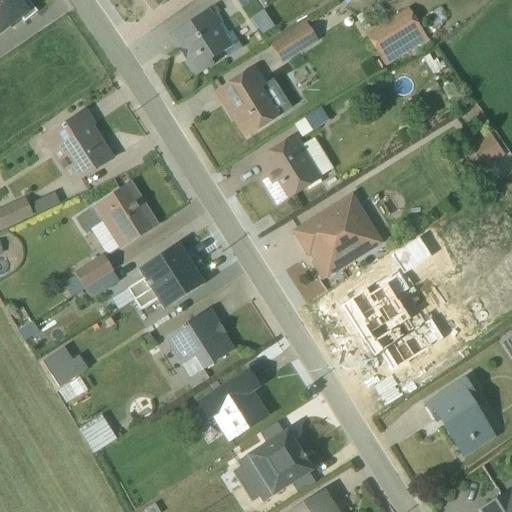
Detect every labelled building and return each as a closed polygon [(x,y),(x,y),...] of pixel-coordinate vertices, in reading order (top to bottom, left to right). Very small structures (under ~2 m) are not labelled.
[(24,0),(18,5),(14,0),(0,0),(0,35),(20,20),(23,24),(36,14),(24,0)] [(143,0),(152,11),(166,0),(143,0)] [(233,0),(240,10),(252,0),(233,0)] [(363,36),(383,68),(425,41),(407,9),(406,9),(363,36)] [(167,37),(176,51),(180,52),(186,61),(183,63),(194,78),(211,67),(209,62),(223,54),(227,59),(240,49),(229,33),(228,34),(213,14),(212,15),(208,10),(167,37)] [(272,29),(261,11),(248,19),(260,37),(272,29)] [(269,47),(280,65),(315,43),(304,25),(269,47)] [(215,94),(243,139),(290,110),(271,80),(265,84),(255,69),(215,94)] [(301,138),(327,122),(319,110),(293,126),(301,138)] [(82,113),(39,140),(70,188),(113,161),(82,113)] [(489,132),(468,145),(482,168),(504,155),(489,132)] [(277,206),(319,179),(294,139),(260,160),(274,182),(265,187),(277,206)] [(129,185),(74,220),(83,235),(89,232),(99,248),(111,240),(118,251),(151,230),(155,228),(138,200),(129,185)] [(36,216),(57,205),(52,194),(30,205),(36,216)] [(322,283),(382,244),(351,196),(291,234),(322,283)] [(0,230),(30,215),(23,200),(0,211),(0,230)] [(131,302),(189,266),(176,246),(135,272),(140,281),(125,291),(131,302)] [(73,275),(83,291),(111,273),(101,257),(73,275)] [(189,266),(131,302),(138,312),(154,302),(161,313),(202,286),(189,266)] [(162,340),(188,381),(232,352),(208,311),(162,340)] [(256,389),(246,373),(195,405),(206,423),(211,421),(226,443),(264,418),(249,394),(256,389)] [(77,379),(57,392),(65,405),(85,392),(77,379)] [(464,382),(425,407),(434,423),(438,420),(462,458),(493,438),(470,402),(475,399),(464,382)] [(99,418),(78,431),(93,455),(114,441),(99,418)] [(310,473),(285,433),(235,464),(237,469),(230,473),(249,504),(257,499),(260,504),(310,473)] [(511,511),(511,488),(476,511),(511,511)] [(333,511),(322,493),(292,511),(333,511)]
